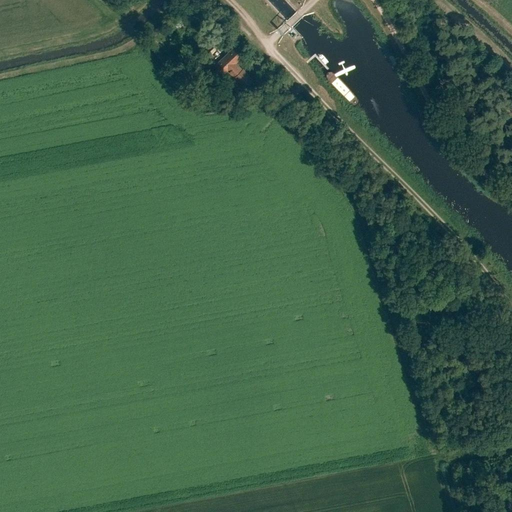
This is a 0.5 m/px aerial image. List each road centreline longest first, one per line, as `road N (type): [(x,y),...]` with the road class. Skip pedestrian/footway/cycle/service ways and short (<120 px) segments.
road 1 (track): [(511,306),(268,46)]
road 2 (track): [(374,0),(454,145),(511,188)]
road 3 (track): [(0,79),(132,45),(173,0)]
